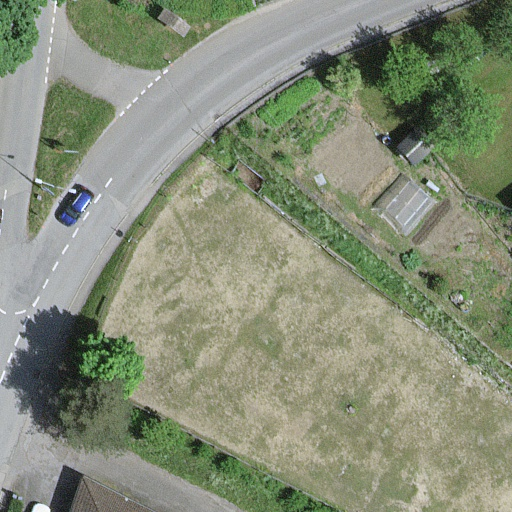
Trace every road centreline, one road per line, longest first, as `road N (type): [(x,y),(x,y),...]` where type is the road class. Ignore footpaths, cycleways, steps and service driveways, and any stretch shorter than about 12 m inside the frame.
road 1 (tertiary): [(0,382),(96,200),(173,112)]
road 2 (tertiary): [(173,112),(228,67),(369,0)]
road 3 (secondary): [(29,36),(0,237)]
road 4 (tertiary): [(173,112),(29,36)]
